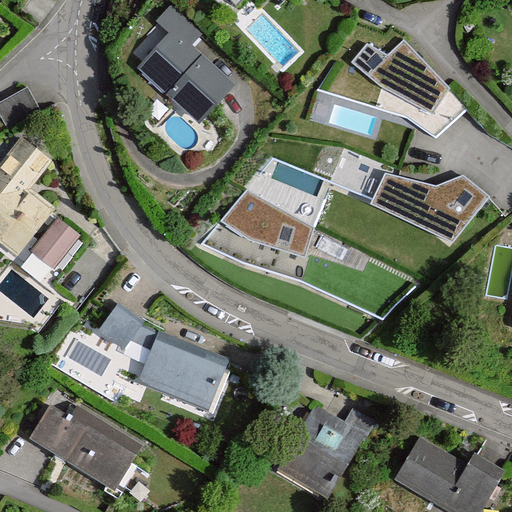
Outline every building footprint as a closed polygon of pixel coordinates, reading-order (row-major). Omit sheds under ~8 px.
[(222,0),(237,16),(255,0),(222,0)] [(164,41),(139,68),(200,124),(236,85),(192,45),(202,35),(170,5),(149,28),(164,41)] [(403,40),(367,73),(389,98),(433,127),(453,93),(403,40)] [(0,107),(3,119),(38,109),(32,88),(0,97),(0,107)] [(49,167),(19,145),(0,170),(0,254),(23,271),(34,260),(58,227),(25,200),(49,167)] [(438,191),(392,168),(374,202),(450,243),(496,199),(469,176),(438,191)] [(252,189),(221,221),(302,263),(322,225),(252,189)] [(34,260),(59,278),(83,245),(58,227),(34,260)] [(234,372),(158,340),(137,392),(213,423),(234,372)] [(56,397),(27,443),(116,498),(145,452),(56,397)] [(366,441),(310,411),(274,478),(331,508),(366,441)] [(465,477),(419,450),(394,491),(429,511),(494,511),(511,482),(511,478),(477,458),(465,477)]
